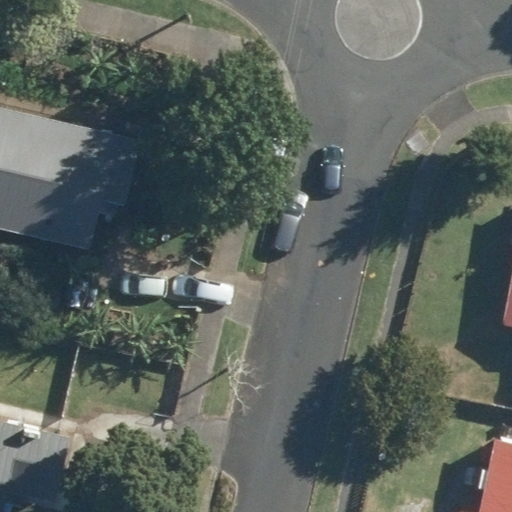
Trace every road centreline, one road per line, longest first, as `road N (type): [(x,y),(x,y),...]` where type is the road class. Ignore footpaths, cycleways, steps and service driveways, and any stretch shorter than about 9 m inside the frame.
road 1 (residential): [(362,93),(258,511)]
road 2 (residential): [(457,24),(452,45),(425,80),(384,95),(362,93)]
road 3 (residential): [(362,93),(340,85),(308,51),(302,0)]
